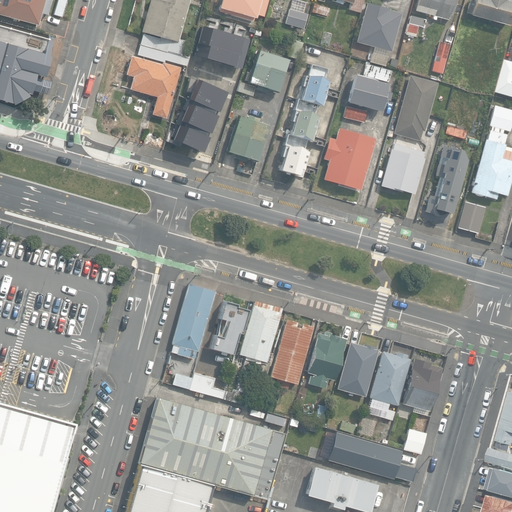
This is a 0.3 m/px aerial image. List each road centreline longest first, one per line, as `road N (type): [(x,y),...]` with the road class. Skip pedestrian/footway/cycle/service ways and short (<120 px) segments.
road 1 (secondary): [(487,333),(165,241)]
road 2 (secondary): [(179,191),(501,280)]
road 3 (residential): [(165,241),(93,511)]
road 4 (residential): [(438,511),(487,333)]
road 5 (secondary): [(165,241),(0,192)]
road 6 (residential): [(55,157),(98,0)]
road 7 (secondary): [(55,157),(179,191)]
